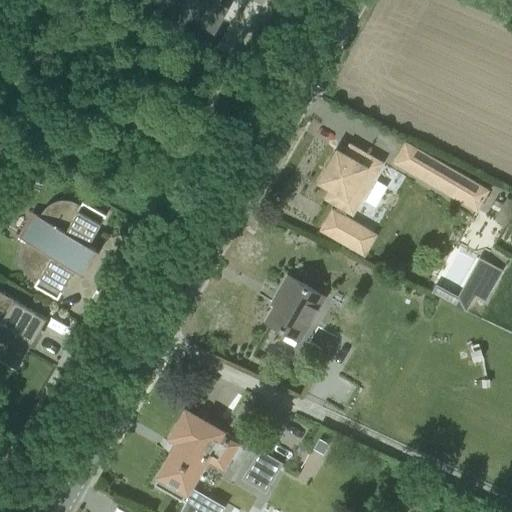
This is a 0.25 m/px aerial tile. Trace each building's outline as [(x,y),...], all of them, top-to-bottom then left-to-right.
[(155,0),(173,10),(167,21),(183,29),(188,19),(215,34),(229,9),(219,3),(220,0),(155,0)] [(453,195),(463,177),(406,144),(396,162),(453,195)] [(370,171),(377,160),(355,148),(349,157),(337,150),(319,181),(332,189),(327,198),(348,210),(354,200),(357,198),(360,196),(361,195),(363,194),(365,191),(367,188),(368,186),(369,184),(369,182),(370,180),(370,178),(370,176),(371,174),(370,171)] [(10,163),(15,173),(24,168),(18,158),(10,163)] [(100,250),(89,244),(106,215),(83,201),(81,205),(76,202),(71,200),(65,200),(59,200),(53,202),(49,204),(46,208),(44,210),(42,213),(40,216),(32,212),(19,237),(26,241),(23,247),(21,250),(21,256),(21,260),(22,265),(23,268),(24,271),(29,276),(31,278),(37,282),(35,285),(58,299),(75,269),(86,274),(100,250)] [(332,207),(319,231),(365,258),(379,234),(332,207)] [(485,278),(495,283),(502,270),(492,264),(485,278)] [(266,320),(284,330),(299,339),(325,297),(288,275),(279,292),(282,294),(266,320)] [(0,360),(17,370),(47,318),(0,291),(0,360)] [(179,441),(155,484),(182,500),(207,457),(223,467),(236,446),(219,436),(222,432),(186,411),(171,436),(179,441)] [(284,464),(278,460),(264,452),(260,450),(242,479),(266,493),(284,464)]
